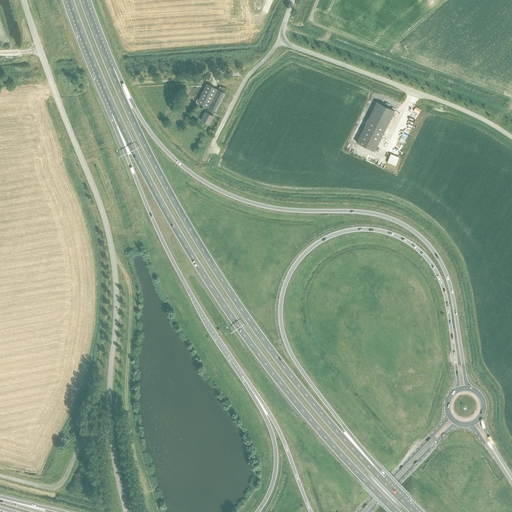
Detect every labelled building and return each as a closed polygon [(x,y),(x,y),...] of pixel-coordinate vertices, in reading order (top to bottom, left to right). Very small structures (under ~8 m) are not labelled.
[(182,94),(204,105),(216,111),(227,90),(220,86),(218,89),(207,84),(205,87),(191,86),(188,91),(184,89),(182,94)] [(374,151),(395,111),(377,102),(356,142),(374,151)] [(201,120),(210,124),(214,116),(205,112),(201,120)] [(378,164),(384,167),(389,154),(382,152),(378,164)] [(397,165),(401,156),(392,152),(388,161),(397,165)]
